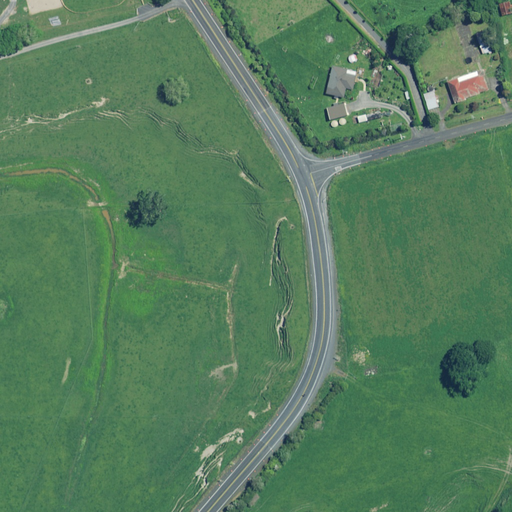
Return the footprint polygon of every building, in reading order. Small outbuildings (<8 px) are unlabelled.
[(511,13),(511,11),(510,4),(500,6),(502,16),(511,13)] [(482,54),(488,52),(488,54),(492,53),(491,51),(485,32),(476,35),(482,54)] [(353,90),(357,72),(332,66),(326,93),(344,98),(347,88),(353,90)] [(480,93),(489,90),(484,76),(480,77),(478,72),(448,83),(456,104),(467,100),(466,99),(481,94),(480,93)] [(439,106),(434,92),(424,95),(429,110),(439,106)] [(347,115),(344,104),(328,108),(331,120),(347,115)]
